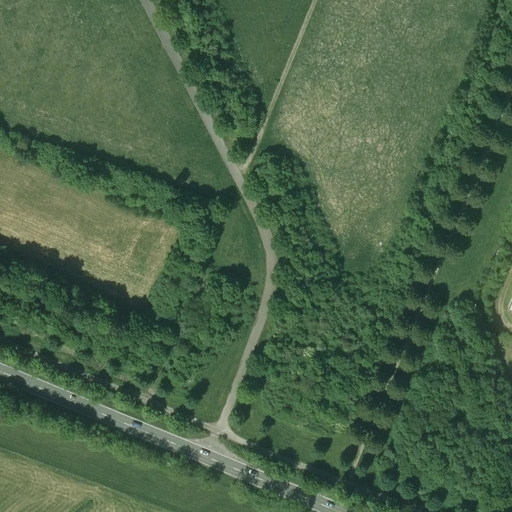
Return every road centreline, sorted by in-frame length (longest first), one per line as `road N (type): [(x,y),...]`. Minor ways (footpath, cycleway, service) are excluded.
road 1 (unclassified): [(144,0),(270,254),(269,294),(207,457)]
road 2 (track): [(355,487),(350,473),(358,451),(511,85)]
road 3 (primary): [(207,457),(0,372)]
road 4 (track): [(420,511),(217,432)]
road 5 (track): [(315,0),(245,166)]
road 6 (primary): [(340,511),(207,457)]
